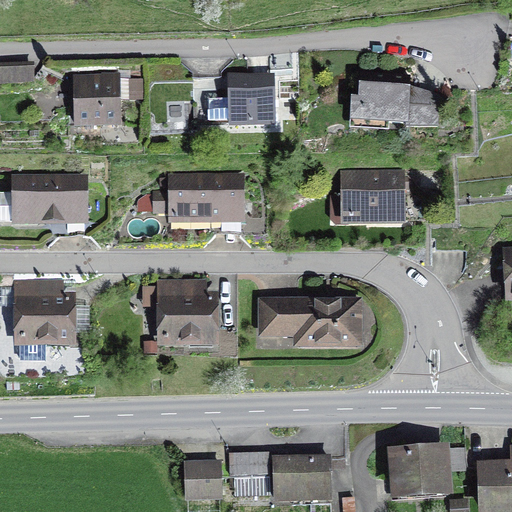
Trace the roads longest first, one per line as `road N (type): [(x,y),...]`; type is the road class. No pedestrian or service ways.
road 1 (residential): [(438,407),(433,340),(418,297),(397,270),(347,252),(0,255)]
road 2 (residential): [(0,51),(227,46),(465,25)]
road 3 (secondary): [(0,418),(438,407)]
